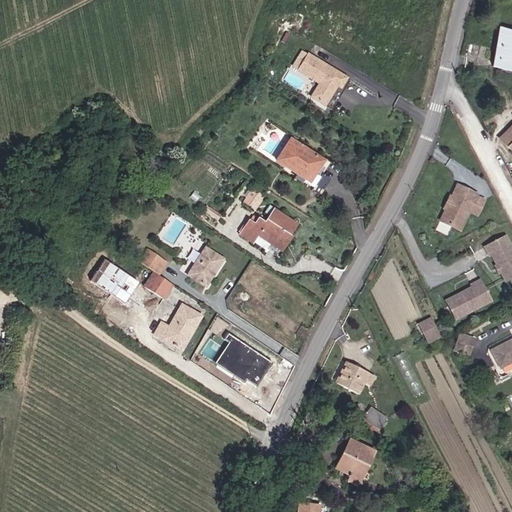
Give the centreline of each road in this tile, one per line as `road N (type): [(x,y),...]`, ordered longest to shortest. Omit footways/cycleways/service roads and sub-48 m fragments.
road 1 (residential): [(439,73),(405,188),(322,337),(278,443),(266,511)]
road 2 (track): [(0,285),(14,285),(278,443)]
road 3 (residential): [(439,73),(511,203)]
